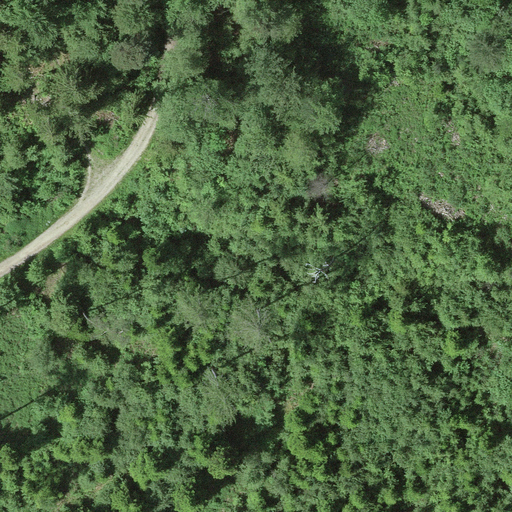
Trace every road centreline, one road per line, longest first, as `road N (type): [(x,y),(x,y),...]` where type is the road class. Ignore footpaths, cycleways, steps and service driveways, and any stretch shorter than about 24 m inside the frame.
road 1 (track): [(169,0),(167,76),(132,155),(109,181)]
road 2 (track): [(53,0),(61,77),(88,156),(109,181)]
road 3 (track): [(109,181),(0,269)]
